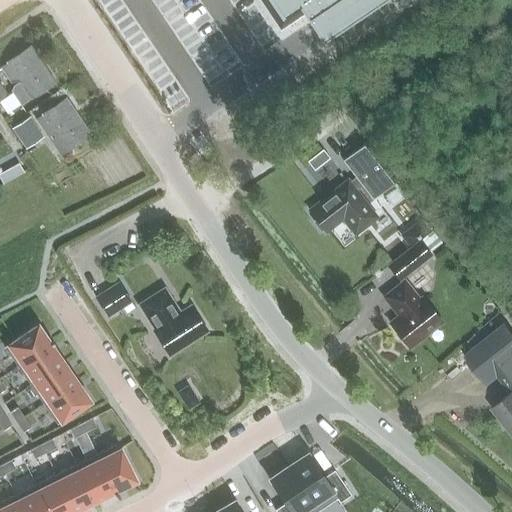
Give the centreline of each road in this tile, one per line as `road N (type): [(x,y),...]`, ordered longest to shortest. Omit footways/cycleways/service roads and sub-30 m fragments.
road 1 (unclassified): [(334,386),(282,333),(59,0)]
road 2 (residential): [(184,487),(54,292)]
road 3 (unclassified): [(479,511),(334,386)]
road 4 (residential): [(334,386),(184,487)]
